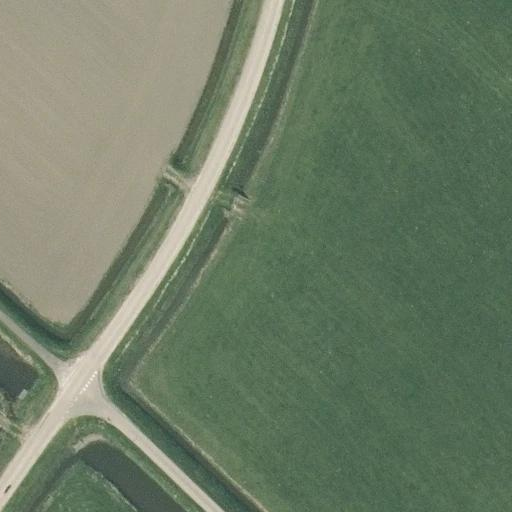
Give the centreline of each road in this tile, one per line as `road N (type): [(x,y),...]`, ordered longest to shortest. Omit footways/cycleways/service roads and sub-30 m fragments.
road 1 (tertiary): [(76,384),(192,207),(273,0)]
road 2 (unclassified): [(215,511),(76,384)]
road 3 (tertiary): [(0,492),(76,384)]
